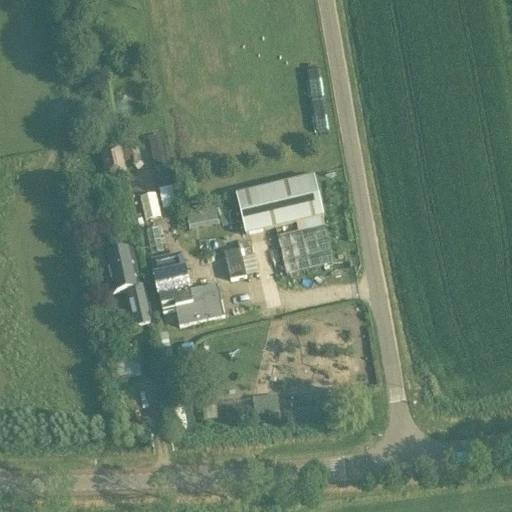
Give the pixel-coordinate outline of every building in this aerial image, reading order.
[(163,138),(150,141),(160,192),(173,189),(163,138)] [(120,148),(100,152),(106,181),(126,176),(120,148)] [(314,180),(237,197),(246,237),(296,226),(323,219),(314,180)] [(214,207),(187,212),(190,232),(218,227),(214,207)] [(152,327),(144,290),(141,291),(133,253),(110,259),(108,249),(92,253),(96,272),(106,270),(112,296),(124,294),(133,331),(152,327)] [(252,250),(225,256),(231,283),(245,279),(245,278),(243,261),(253,257),(252,250)] [(175,312),(179,330),(224,319),(217,286),(189,292),(184,271),(181,258),(150,265),(162,315),(175,312)] [(111,358),(113,378),(138,374),(135,354),(111,358)] [(277,397),(253,400),(255,416),(278,414),(277,397)]
